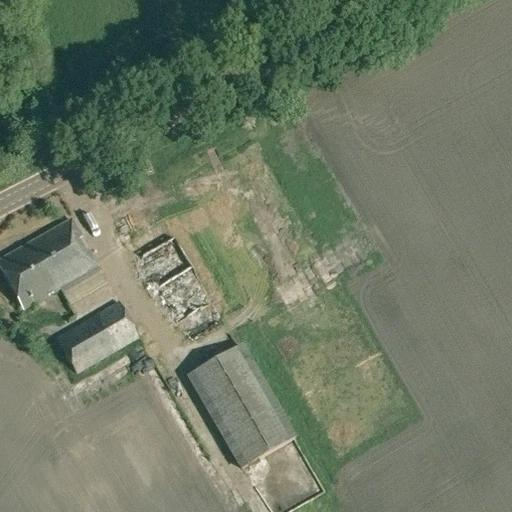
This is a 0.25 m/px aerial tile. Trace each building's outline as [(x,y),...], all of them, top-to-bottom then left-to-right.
[(145,187),(115,202),(122,217),(152,202),(145,187)] [(0,261),(0,272),(22,311),(97,268),(87,250),(85,251),(79,241),(81,239),(71,221),(0,261)] [(189,340),(221,325),(178,231),(145,245),(189,340)] [(95,290),(111,286),(108,272),(92,276),(95,290)] [(100,290),(88,297),(94,308),(106,301),(100,290)] [(54,337),(75,375),(138,340),(117,301),(54,337)] [(244,346),(187,378),(241,471),(297,439),(244,346)] [(141,394),(106,405),(111,422),(146,411),(141,394)]
